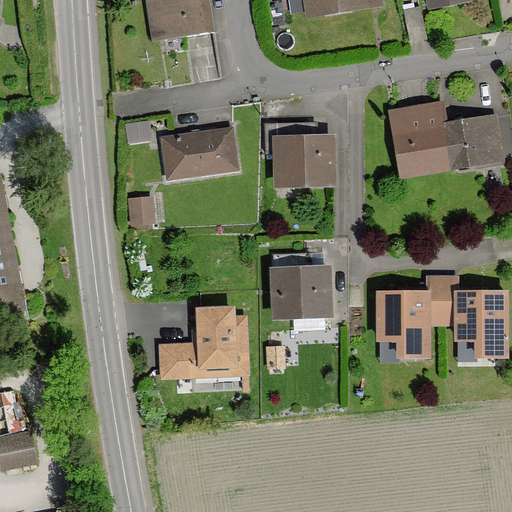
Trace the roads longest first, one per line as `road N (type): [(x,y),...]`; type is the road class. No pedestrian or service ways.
road 1 (secondary): [(75,0),(107,349),(139,511)]
road 2 (residential): [(511,51),(253,89),(240,0)]
